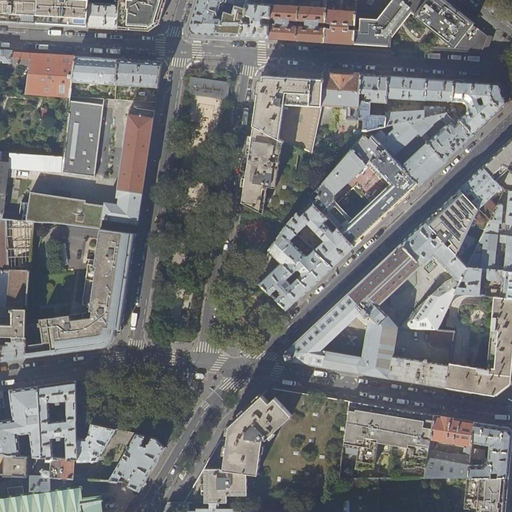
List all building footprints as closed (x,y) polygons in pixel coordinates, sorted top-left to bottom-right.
[(38,0),(0,0),(0,21),(7,22),(37,24),(38,0)] [(88,0),(38,0),(37,24),(56,25),(87,27),(89,2),(88,0)] [(113,0),(113,4),(89,2),(87,27),(98,28),(117,29),(118,0),(113,0)] [(118,0),(117,29),(136,30),(149,31),(160,21),(161,17),(165,0),(118,0)] [(224,12),(227,2),(221,0),(198,0),(194,15),(189,29),(193,34),(200,34),(216,35),(217,24),(220,24),(224,12)] [(221,0),(227,2),(235,5),(247,8),(248,0),(236,0),(236,1),(232,0),(221,0)] [(248,0),(247,8),(245,17),(250,18),(250,23),(243,22),(240,37),(251,37),(268,39),(271,4),(252,3),(252,0),(248,0)] [(326,9),(326,0),(323,0),(323,7),(299,6),(298,20),(305,21),(305,26),(298,26),(297,40),(308,41),(324,42),(325,28),(325,23),(326,9)] [(356,0),(356,11),(354,44),(391,46),(391,38),(411,12),(415,15),(415,16),(434,31),(434,45),(431,49),(447,50),(471,51),(481,52),(484,44),(487,36),(482,32),(483,31),(476,24),(445,0),(356,0)] [(299,6),(271,4),(268,39),(279,39),(297,40),(298,26),(298,20),(299,6)] [(245,17),(247,8),(235,5),(233,12),(224,12),(220,24),(217,24),(216,35),(228,36),(240,37),(243,22),(245,17)] [(356,11),(326,9),(325,23),(331,23),(331,28),(325,28),(324,42),(337,43),(354,44),(356,11)] [(0,61),(10,62),(10,65),(30,68),(26,93),(70,96),(76,57),(71,56),(57,55),(37,54),(12,53),(12,51),(0,49),(0,61)] [(95,58),(76,57),(70,96),(70,97),(85,98),(87,82),(116,84),(118,59),(95,58)] [(118,59),(116,84),(116,89),(115,100),(127,101),(128,89),(137,90),(137,86),(158,88),(160,79),(162,62),(144,61),(118,59)] [(317,157),(322,104),(323,72),(312,72),(295,71),(286,70),(286,78),(267,77),(260,82),(256,109),(254,125),(300,148),(317,157)] [(339,73),(323,72),(322,104),(358,106),(361,75),(339,73)] [(374,76),(361,75),(358,106),(357,119),(363,119),(362,130),(367,130),(379,127),(385,126),(386,115),(369,114),(370,101),(387,102),(389,76),(374,76)] [(405,78),(389,76),(387,102),(386,106),(386,110),(386,115),(385,126),(392,124),(407,121),(423,118),(424,106),(425,102),(427,79),(405,78)] [(190,77),(187,90),(188,92),(188,93),(189,94),(190,95),(191,95),(225,100),(226,100),(227,99),(228,99),(228,98),(228,96),(230,83),(213,80),(207,79),(190,77)] [(438,80),(427,79),(425,102),(428,102),(428,99),(452,100),(454,81),(438,80)] [(466,105),(466,107),(467,108),(466,110),(465,112),(459,119),(473,134),(487,121),(507,102),(503,93),(500,83),(477,82),(454,81),(452,100),(460,101),(462,101),(464,102),(465,104),(466,105)] [(101,88),(100,99),(115,100),(116,89),(101,88)] [(63,171),(63,172),(95,177),(105,105),(69,101),(67,113),(69,113),(64,156),(10,153),(9,162),(8,162),(8,167),(63,171)] [(445,107),(424,106),(423,118),(445,113),(445,107)] [(103,218),(138,224),(138,222),(155,111),(131,107),(117,204),(106,202),(105,205),(103,218)] [(451,111),(445,113),(423,118),(407,121),(418,133),(425,140),(445,161),(457,150),(473,134),(459,119),(453,113),(451,111)] [(407,121),(392,124),(393,129),(386,135),(379,127),(367,130),(372,135),(393,157),(418,133),(407,121)] [(295,180),(300,148),(254,125),(247,170),(242,202),(285,225),(286,225),(309,198),(321,184),(295,180)] [(399,163),(393,157),(372,135),(368,139),(364,135),(321,184),(309,198),(322,213),(335,201),(335,194),(369,162),(372,165),(390,184),(388,186),(346,225),(335,213),(328,219),(337,228),(354,246),(384,219),(420,185),(399,163)] [(511,139),(506,145),(483,167),(505,190),(509,191),(511,191),(511,139)] [(430,175),(445,161),(425,140),(423,141),(425,144),(408,160),(405,157),(399,163),(420,185),(430,175)] [(10,153),(0,152),(0,161),(8,162),(9,162),(10,153)] [(0,212),(3,213),(3,212),(8,167),(8,162),(0,161),(0,212)] [(390,184),(372,165),(370,167),(370,169),(384,184),(386,184),(388,186),(390,184)] [(471,178),(460,188),(479,207),(497,190),(499,192),(496,198),(500,200),(501,197),(505,190),(483,167),(471,178)] [(430,216),(425,222),(434,231),(438,236),(443,241),(447,246),(456,255),(466,234),(475,225),(475,224),(476,223),(476,220),(476,217),(475,216),(479,207),(460,188),(449,199),(430,216)] [(34,221),(34,222),(56,222),(101,228),(102,228),(103,218),(105,205),(86,202),(87,199),(29,191),(26,221),(34,221)] [(501,197),(500,200),(496,208),(490,220),(489,222),(499,223),(502,223),(504,206),(502,204),(501,197)] [(328,218),(322,213),(309,198),(286,225),(296,234),(307,224),(323,240),(313,249),(333,267),(343,256),(354,246),(337,228),(332,232),(324,222),(328,218)] [(492,203),(482,211),(490,220),(496,208),(492,203)] [(3,218),(3,213),(0,212),(0,269),(30,270),(34,222),(34,221),(26,221),(3,218)] [(434,231),(425,222),(373,270),(333,307),(310,329),(284,353),(287,361),(313,365),(350,371),(389,377),(393,355),(398,327),(388,316),(387,316),(378,307),(433,255),(453,275),(436,296),(434,294),(433,297),(435,298),(429,311),(426,310),(425,312),(428,314),(426,329),(431,329),(437,330),(455,293),(459,284),(461,280),(467,268),(456,255),(447,246),(443,241),(438,236),(434,239),(430,235),(434,231)] [(499,223),(489,222),(483,234),(498,235),(499,223)] [(281,263),(258,283),(270,295),(276,288),(282,293),(276,300),(286,310),(308,290),(333,267),(313,249),(308,255),(304,255),(291,243),(291,239),(296,234),(286,225),(285,225),(267,250),(281,263)] [(27,338),(27,358),(46,355),(89,349),(105,347),(106,346),(107,346),(109,345),(110,344),(111,343),(112,343),(112,342),(113,341),(114,339),(115,338),(115,336),(117,323),(123,324),(126,303),(133,258),(137,233),(102,228),(101,228),(96,266),(89,265),(84,305),(92,307),(92,309),(91,309),(90,310),(89,310),(89,311),(88,312),(88,313),(27,321),(27,338)] [(511,236),(509,236),(498,235),(483,234),(467,268),(511,271),(511,236)] [(511,271),(467,268),(461,280),(468,281),(467,287),(462,286),(461,285),(461,284),(460,284),(459,284),(455,293),(479,295),(482,271),(487,272),(486,277),(488,280),(498,281),(501,278),(501,274),(506,274),(504,290),(500,290),(499,291),(498,289),(492,289),(491,296),(494,296),(511,297),(511,271)] [(30,270),(0,269),(0,307),(28,307),(30,270)] [(511,365),(511,297),(494,296),(487,369),(450,362),(449,365),(445,387),(463,390),(495,395),(510,383),(511,365)] [(0,336),(2,337),(14,337),(27,338),(27,321),(28,307),(0,307),(0,336)] [(455,331),(437,330),(431,329),(429,340),(453,344),(455,331)] [(27,358),(27,338),(14,337),(13,342),(7,342),(7,345),(2,345),(1,361),(16,359),(27,358)] [(449,365),(393,355),(389,377),(394,378),(429,384),(445,387),(449,365)] [(78,459),(77,437),(77,434),(76,420),(77,420),(76,381),(57,384),(39,386),(42,457),(46,457),(75,459),(77,459),(78,459)] [(20,456),(18,435),(30,433),(33,457),(34,457),(42,457),(39,386),(10,390),(14,419),(0,421),(0,454),(5,455),(20,456)] [(343,449),(350,401),(312,395),(278,389),(269,388),(256,400),(230,425),(229,433),(228,439),(221,440),(212,455),(193,488),(185,502),(189,502),(210,502),(220,502),(250,502),(293,502),(312,501),(311,511),(378,511),(379,478),(339,479),(343,449)] [(391,408),(350,401),(343,449),(362,451),(358,472),(378,472),(382,448),(414,455),(416,450),(428,453),(429,450),(430,442),(431,439),(434,415),(391,408)] [(472,442),(474,422),(454,419),(434,415),(431,439),(448,441),(448,442),(454,443),(454,442),(467,444),(466,456),(440,452),(440,455),(428,453),(427,457),(424,478),(468,477),(470,465),(470,459),(471,448),(472,442)] [(156,439),(77,420),(76,420),(77,434),(87,434),(89,435),(86,437),(77,437),(78,459),(77,459),(78,462),(97,463),(111,440),(130,444),(109,480),(124,481),(140,491),(149,476),(165,447),(156,439)] [(495,425),(474,422),(472,442),(490,445),(488,459),(483,457),(484,449),(471,448),(470,459),(480,460),(480,465),(470,465),(468,477),(509,476),(511,457),(511,444),(511,432),(509,428),(495,425)] [(28,456),(20,456),(5,455),(4,475),(28,476),(28,456)] [(74,478),(75,459),(46,457),(46,462),(52,462),(51,472),(49,471),(46,471),(46,470),(44,470),(43,468),(41,471),(43,473),(42,476),(33,476),(31,476),(31,490),(51,489),(50,477),(64,478),(74,478)] [(505,511),(509,476),(468,477),(464,511),(505,511)] [(0,511),(104,511),(102,496),(84,498),(82,486),(67,489),(67,485),(65,486),(64,478),(50,477),(51,489),(51,491),(25,494),(22,479),(0,481),(0,511)] [(189,502),(185,502),(167,503),(162,511),(169,511),(172,508),(180,508),(179,511),(189,511),(190,510),(189,502)] [(220,502),(210,502),(210,510),(190,510),(189,511),(242,511),(217,510),(217,506),(220,506),(220,502)]
